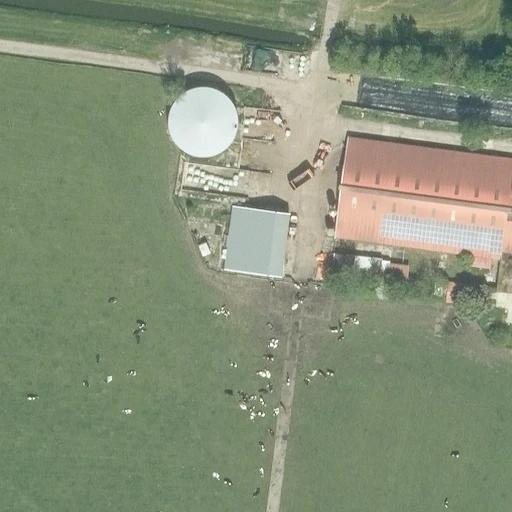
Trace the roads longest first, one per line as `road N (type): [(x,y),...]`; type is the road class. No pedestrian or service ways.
road 1 (track): [(317,123),(269,84),(0,46)]
road 2 (track): [(272,511),(300,281)]
